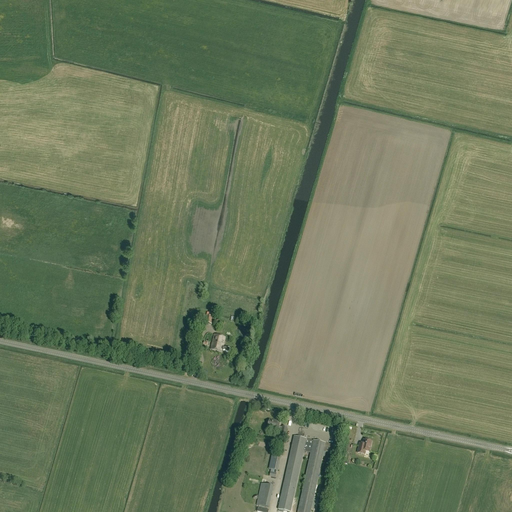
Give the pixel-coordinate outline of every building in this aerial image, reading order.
[(203,323),(212,325),(213,317),(213,314),(207,313),(206,316),(204,315),(203,323)] [(221,352),(225,338),(214,335),(211,350),(221,352)] [(276,421),(269,420),(268,428),(282,431),(281,434),(285,435),(287,428),(280,426),(281,422),(276,421)] [(314,441),(306,440),(306,439),(294,437),(279,510),(288,511),(290,511),(305,445),(312,447),(298,511),(310,511),(323,452),(332,454),(333,445),(325,444),(325,443),(314,441)] [(369,452),(372,442),(367,441),(364,440),(363,447),(359,446),(357,453),(365,455),(365,451),(369,452)] [(277,471),(280,456),(272,455),(269,470),(277,471)] [(257,505),(269,508),(273,486),(261,484),(257,505)]
